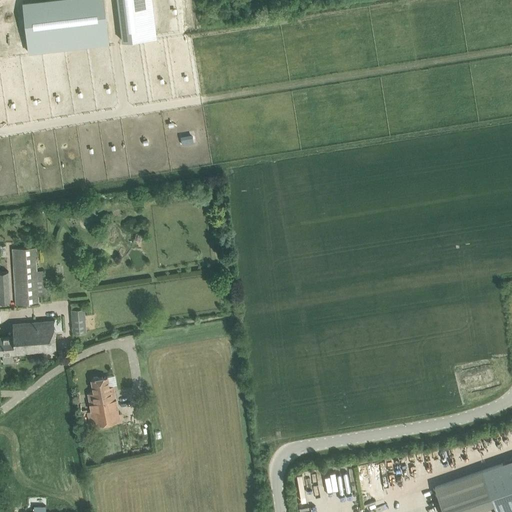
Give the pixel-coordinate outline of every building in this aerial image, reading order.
[(103,0),(39,0),(23,2),(29,52),(109,42),(103,0)] [(151,0),(117,0),(122,41),(156,37),(151,0)] [(19,304),(39,303),(35,247),(16,248),(19,304)] [(8,271),(0,271),(0,301),(10,301),(8,271)] [(84,302),(71,304),(73,333),(86,332),(84,302)] [(13,323),(14,336),(0,336),(0,353),(13,353),(13,354),(56,351),(54,320),(13,323)] [(96,425),(104,423),(120,420),(115,395),(113,385),(109,386),(107,376),(99,378),(97,376),(96,376),(94,377),(92,379),(91,379),(94,392),(88,393),(94,425),(96,425)] [(466,511),(494,502),(497,511),(511,511),(511,459),(435,487),(443,511),(466,511)]
